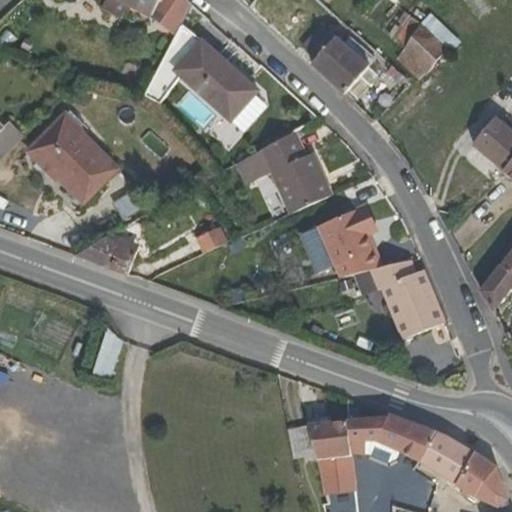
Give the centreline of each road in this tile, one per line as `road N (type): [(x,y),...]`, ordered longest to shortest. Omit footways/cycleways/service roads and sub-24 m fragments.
road 1 (primary): [(0,253),(401,397),(492,418)]
road 2 (residential): [(492,418),(477,351),(404,190),(337,108),(220,0)]
